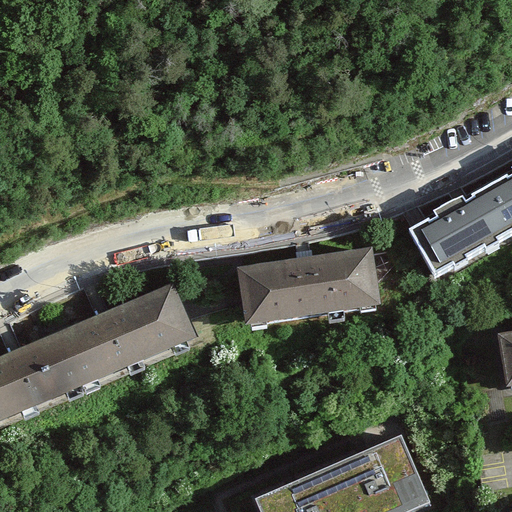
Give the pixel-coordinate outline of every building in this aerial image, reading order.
[(511,174),(491,186),(511,222),(511,174)] [(511,222),(491,186),(409,231),(436,279),(511,236),(511,222)] [(370,253),(241,271),(248,321),(377,303),(370,253)] [(77,335),(103,396),(208,352),(182,290),(77,335)] [(511,332),(501,334),(510,383),(511,382),(511,332)] [(77,335),(0,367),(0,440),(103,396),(77,335)] [(257,501),(261,511),(412,511),(432,503),(403,436),(257,501)]
